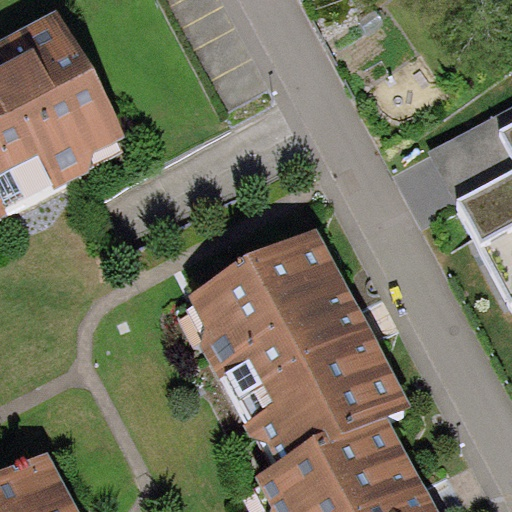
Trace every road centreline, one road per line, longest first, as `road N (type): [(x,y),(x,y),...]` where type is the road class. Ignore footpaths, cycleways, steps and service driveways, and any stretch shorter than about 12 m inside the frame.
road 1 (unknown): [(327,99),(205,177),(135,232),(96,277),(92,324),(111,391),(189,511)]
road 2 (residential): [(511,472),(394,222),(272,0)]
